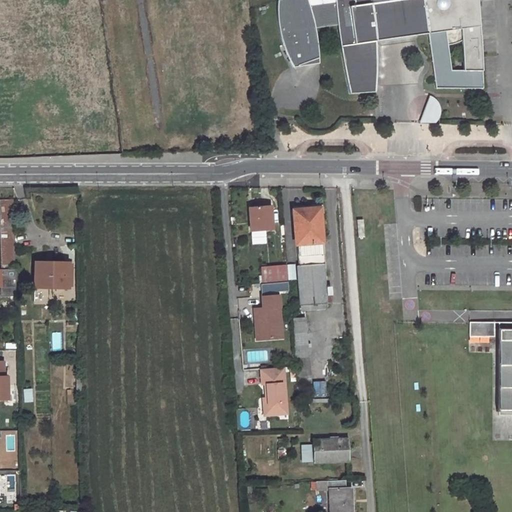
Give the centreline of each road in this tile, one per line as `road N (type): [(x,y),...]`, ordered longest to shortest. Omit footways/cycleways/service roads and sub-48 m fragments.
road 1 (residential): [(511,168),(239,169)]
road 2 (unclassified): [(0,175),(239,169)]
